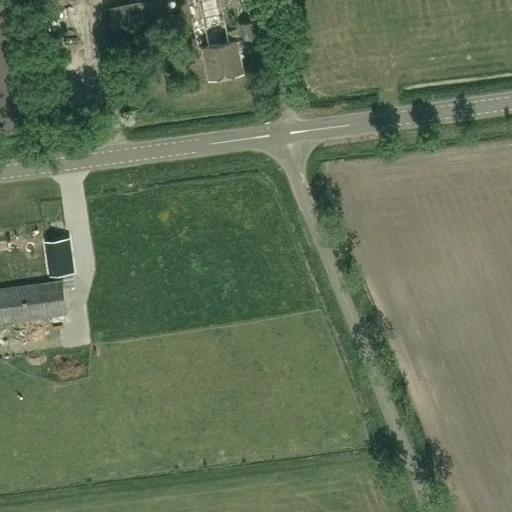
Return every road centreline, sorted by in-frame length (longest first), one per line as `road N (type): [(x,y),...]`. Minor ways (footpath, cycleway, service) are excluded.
road 1 (unclassified): [(434,511),(281,134)]
road 2 (tertiary): [(0,168),(281,134)]
road 3 (tertiary): [(281,134),(511,105)]
